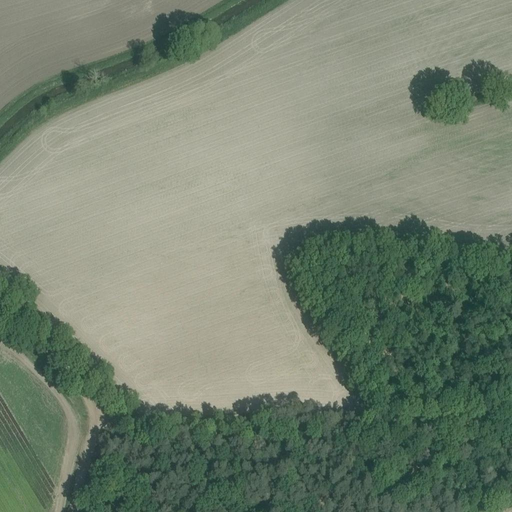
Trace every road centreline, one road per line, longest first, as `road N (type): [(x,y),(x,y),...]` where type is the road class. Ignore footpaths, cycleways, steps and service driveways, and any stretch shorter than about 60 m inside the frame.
road 1 (track): [(94,421),(306,410),(511,424)]
road 2 (track): [(75,511),(91,449),(90,402),(0,303)]
